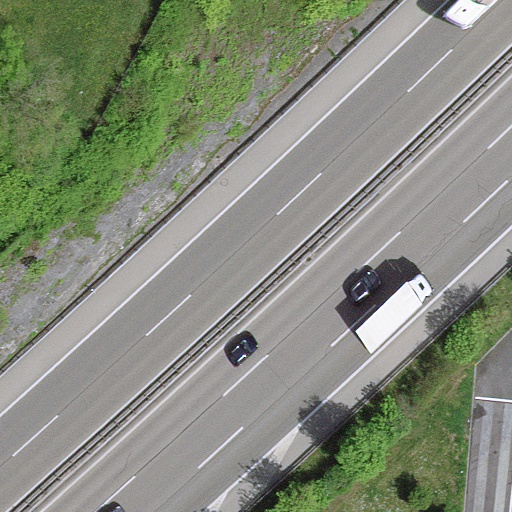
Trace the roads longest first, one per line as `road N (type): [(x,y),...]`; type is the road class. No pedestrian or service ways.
road 1 (motorway): [(503,0),(0,467)]
road 2 (motorway): [(121,511),(511,149)]
